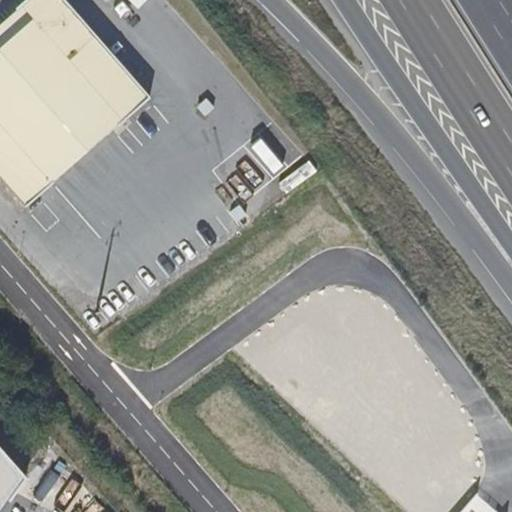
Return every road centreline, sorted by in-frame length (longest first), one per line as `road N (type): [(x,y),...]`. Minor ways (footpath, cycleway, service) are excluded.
road 1 (unclassified): [(511,451),(386,283),(356,268),(301,276),(121,401)]
road 2 (motorway): [(270,0),(511,284)]
road 3 (motorway): [(345,0),(511,241)]
road 4 (motorway): [(410,0),(511,158)]
road 5 (unclassified): [(0,262),(121,401)]
road 6 (unclassified): [(121,401),(217,511)]
